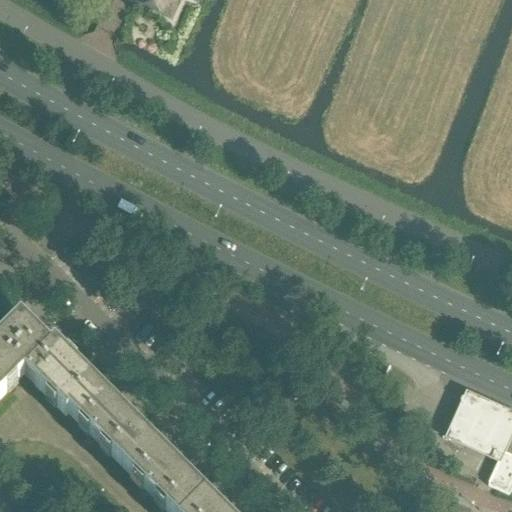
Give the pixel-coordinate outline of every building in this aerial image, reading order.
[(132,0),(131,2),(159,15),(171,20),(172,19),(171,18),(179,0),(190,0),(197,3),(198,0),(132,0)] [(19,320),(0,338),(0,399),(0,400),(23,377),(65,419),(68,416),(96,388),(65,357),(70,352),(59,341),(54,346),(53,345),(49,349),(20,320),(19,320)] [(116,408),(96,388),(68,416),(164,511),(220,511),(182,474),(187,469),(176,457),(171,463),(128,420),(133,415),(122,403),(116,408)] [(511,440),(511,416),(465,396),(458,411),(443,442),(500,468),(511,440)] [(511,459),(503,456),(488,488),(508,497),(511,488),(511,459)]
